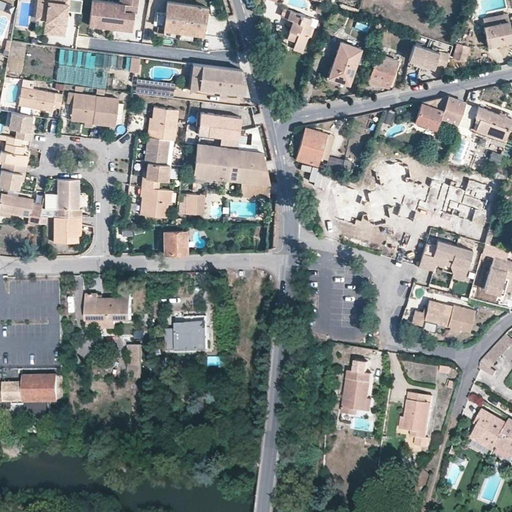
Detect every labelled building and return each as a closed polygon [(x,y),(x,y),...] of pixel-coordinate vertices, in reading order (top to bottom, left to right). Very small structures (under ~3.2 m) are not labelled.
[(80,14),(81,1),(74,0),(55,0),(55,3),(48,3),(48,0),(37,0),(36,10),(45,21),(43,35),(63,37),(65,20),(62,20),(63,15),(66,15),(66,13),(80,14)] [(136,14),(137,0),(119,0),(119,5),(124,5),(123,12),(134,13),(136,14)] [(132,32),(134,13),(123,12),(124,5),(119,5),(92,1),(90,17),(106,19),(105,29),(132,32)] [(164,29),(193,33),(203,34),(206,6),(168,1),(165,26),(158,25),(157,32),(162,33),(164,33),(164,29)] [(322,13),(324,5),(318,2),(315,11),(322,13)] [(281,15),(287,17),(293,19),(291,25),(287,37),(296,40),(300,31),(307,33),(310,25),(308,25),(310,16),(283,7),(281,15)] [(45,21),(36,10),(35,20),(45,21)] [(105,29),(106,19),(90,17),(89,27),(105,29)] [(293,19),(287,17),(285,23),(291,25),(293,19)] [(511,40),(511,35),(508,20),(485,25),(488,45),(511,40)] [(192,39),(193,33),(164,29),(164,33),(162,33),(162,35),(192,39)] [(307,33),(300,31),(296,40),(294,48),(301,51),(307,33)] [(348,36),(345,43),(355,47),(357,39),(348,36)] [(26,42),(11,40),(6,69),(21,71),(26,42)] [(355,47),(345,43),(340,42),(329,76),(349,82),(360,48),(355,47)] [(414,44),(409,60),(414,62),(422,64),(426,48),(414,44)] [(430,66),(434,68),(436,63),(439,51),(426,48),(422,64),(430,66)] [(446,67),(446,66),(451,54),(439,50),(439,51),(436,63),(438,63),(438,64),(446,67)] [(388,86),(398,60),(377,53),(368,79),(388,86)] [(140,58),(131,57),(129,70),(138,71),(140,58)] [(242,72),(241,69),(213,66),(205,65),(192,63),(188,91),(198,87),(225,91),(248,94),(242,72)] [(172,94),(172,81),(135,80),(135,93),(172,94)] [(52,106),(59,107),(62,93),(22,86),(18,104),(51,111),(52,106)] [(225,96),(225,91),(198,87),(188,91),(225,96)] [(83,126),(92,127),(92,123),(96,95),(73,92),(70,120),(84,121),(83,126)] [(448,94),(421,101),(414,121),(436,128),(437,125),(440,116),(448,94)] [(449,94),(448,94),(440,116),(458,123),(466,101),(449,94)] [(96,95),(92,123),(115,125),(115,121),(117,104),(117,102),(118,97),(96,95)] [(504,115),(498,113),(478,105),(475,115),(479,116),(475,128),(504,138),(511,117),(504,115)] [(169,139),(174,139),(178,109),(153,106),(152,117),(154,117),(152,130),(147,129),(147,136),(169,139)] [(31,123),(32,115),(10,111),(8,126),(16,127),(14,137),(21,139),(31,140),(34,124),(31,123)] [(219,146),(237,148),(238,138),(240,116),(201,111),(198,133),(220,136),(219,146)] [(479,116),(475,115),(471,127),(475,128),(479,116)] [(440,116),(437,125),(455,131),(458,123),(440,116)] [(238,138),(237,148),(262,151),(256,126),(251,125),(249,125),(248,139),(238,138)] [(320,156),(327,132),(305,126),(296,158),(318,165),(320,156)] [(335,134),(327,132),(320,156),(327,158),(335,134)] [(0,159),(26,164),(27,154),(22,153),(23,145),(20,145),(21,139),(14,137),(5,136),(3,150),(0,149),(0,159)] [(147,136),(144,161),(147,161),(166,163),(169,139),(147,136)] [(485,146),(487,139),(480,137),(477,144),(485,146)] [(264,157),(262,151),(237,148),(219,146),(196,143),(193,174),(240,180),(269,183),(264,157)] [(498,163),(501,154),(493,151),(489,160),(498,163)] [(331,201),(326,214),(359,225),(362,214),(367,213),(369,225),(390,221),(387,208),(397,211),(395,216),(413,221),(417,206),(441,213),(441,212),(472,221),(475,211),(482,213),(491,185),(469,178),(467,185),(450,179),(449,184),(431,178),(431,180),(408,184),(407,182),(412,181),(407,158),(372,166),(375,177),(378,177),(380,185),(390,183),(392,191),(384,193),(383,188),(367,191),(369,200),(364,201),(361,200),(364,190),(332,180),(325,199),(331,201)] [(349,168),(351,160),(345,159),(342,166),(349,168)] [(142,177),(141,186),(159,187),(160,179),(168,180),(170,164),(166,163),(147,161),(146,170),(146,177),(142,177)] [(0,184),(19,188),(21,172),(0,168),(0,184)] [(78,208),(79,178),(57,178),(56,208),(53,208),(53,216),(69,217),(69,208),(78,208)] [(270,183),(269,183),(240,180),(241,195),(269,197),(270,183)] [(170,204),(171,189),(159,187),(141,186),(140,195),(142,195),(145,196),(144,205),(141,205),(140,213),(165,216),(167,203),(170,204)] [(0,193),(0,210),(10,212),(29,216),(32,198),(0,192),(0,193)] [(205,194),(186,193),(185,213),(204,213),(205,194)] [(78,241),(78,235),(78,217),(69,217),(53,216),(53,241),(78,241)] [(180,252),(186,252),(186,230),(164,230),(165,253),(180,252)] [(426,241),(419,265),(433,268),(434,262),(436,258),(443,260),(451,263),(453,272),(464,275),(472,248),(438,239),(437,244),(426,241)] [(485,289),(499,293),(503,276),(511,278),(511,259),(495,255),(485,289)] [(511,278),(503,276),(499,293),(503,294),(507,282),(511,283),(511,278)] [(87,293),(87,328),(115,327),(115,320),(131,320),(131,292),(119,292),(119,297),(98,297),(98,292),(87,293)] [(429,299),(427,307),(426,312),(422,311),(416,309),(413,322),(423,324),(424,319),(437,322),(451,325),(460,327),(472,330),(477,308),(452,302),(452,304),(429,299)] [(185,313),(176,313),(176,327),(166,328),(167,349),(208,348),(207,315),(185,316),(185,313)] [(423,324),(422,328),(435,331),(437,322),(424,319),(423,324)] [(511,337),(506,332),(482,358),(487,363),(511,337)] [(141,344),(128,344),(129,371),(135,371),(135,376),(141,376),(141,344)] [(343,411),(357,413),(357,408),(363,409),(368,410),(370,397),(373,373),(350,369),(343,411)] [(58,373),(24,374),(24,380),(4,381),(4,401),(58,399),(58,373)] [(411,391),(406,416),(405,427),(412,429),(418,430),(417,435),(426,437),(433,394),(411,391)] [(496,442),(509,420),(484,405),(478,415),(482,418),(479,421),(472,434),(494,447),(496,442)] [(511,415),(509,420),(496,442),(511,450),(511,415)] [(337,429),(338,420),(330,418),(328,427),(337,429)] [(430,437),(426,437),(417,435),(415,444),(429,446),(430,437)]
